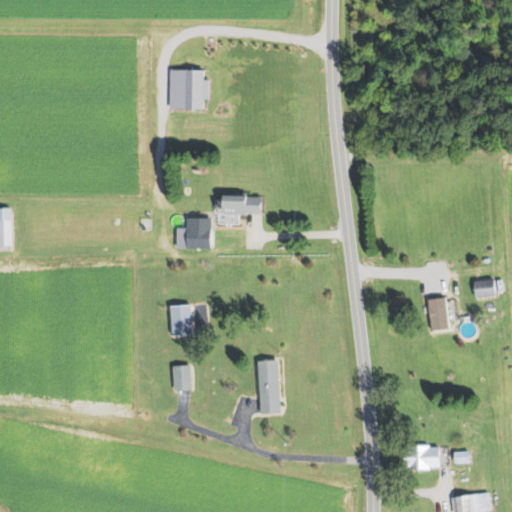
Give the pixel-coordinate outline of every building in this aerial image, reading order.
[(206,79),(200,79),(201,69),(167,69),(166,107),(200,108),(200,98),(206,98),(206,79)] [(258,194),(215,195),(215,213),(258,213),(258,194)] [(0,245),(9,245),(9,213),(0,212),(0,245)] [(173,247),(208,248),(209,217),(184,217),(183,227),(173,227),(173,247)] [(469,281),(472,298),(494,294),(492,278),(469,281)] [(429,330),(447,327),(441,296),(424,299),(429,330)] [(167,305),(168,334),(190,333),(189,304),(167,305)] [(277,412),(276,359),(255,360),(256,413),(277,412)] [(171,389),(189,388),(188,364),(170,364),(171,389)] [(436,445),(406,445),(406,452),(399,452),(399,468),(437,468),(436,445)] [(450,511),(471,511),(489,510),(487,491),(448,496),(450,511)]
